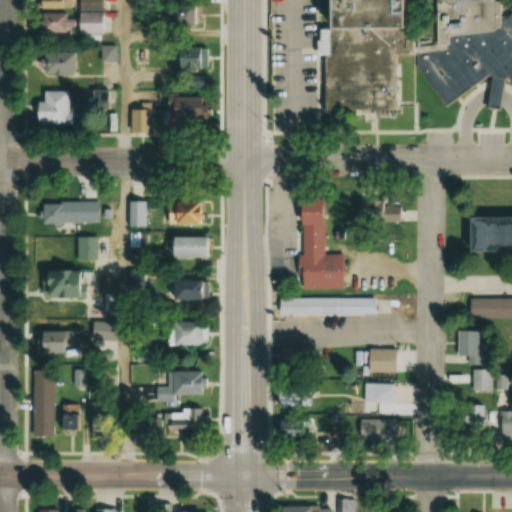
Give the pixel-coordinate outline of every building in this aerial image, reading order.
[(75,0),(76,9),(101,9),(101,0),(75,0)] [(328,0),(329,108),(402,108),(401,50),(417,50),(416,28),(396,28),(396,0),(328,0)] [(505,15),(511,9),(511,83),(506,75),(502,78),(498,107),(485,106),(490,78),(487,74),(445,106),(417,66),(416,52),(436,50),(434,0),(497,0),(497,15),(505,15)] [(199,24),(199,4),(165,4),(165,24),(199,24)] [(36,12),(36,33),(63,33),(63,12),(36,12)] [(103,34),(103,13),(76,13),(76,34),(103,34)] [(198,69),(198,45),(172,45),(172,69),(198,69)] [(115,46),(99,46),(99,62),(114,62),(115,46)] [(73,52),(40,52),(40,75),(73,75),(73,52)] [(67,90),(34,90),(34,124),(67,124),(67,90)] [(162,97),(162,122),(201,122),(201,97),(162,97)] [(129,133),(150,133),(150,107),(129,107),(129,133)] [(200,225),(200,199),(166,199),(166,225),(200,225)] [(296,200),(296,223),(301,223),(301,254),(295,254),(296,273),(300,273),(300,288),(344,288),(343,255),(324,255),(324,218),(320,218),(319,200),(296,200)] [(130,202),(130,227),(145,227),(145,202),(130,202)] [(40,203),(40,223),(76,223),(76,203),(40,203)] [(465,218),(511,217),(511,251),(465,252),(465,218)] [(75,260),(97,260),(97,237),(75,237),(75,260)] [(168,258),(208,258),(208,237),(168,237),(168,258)] [(76,270),(52,270),(52,278),(40,278),(40,298),(76,298),(76,270)] [(115,275),(98,275),(98,292),(115,292),(115,275)] [(170,280),(170,300),(209,300),(209,280),(170,280)] [(511,295),(470,295),(470,319),(511,319),(511,295)] [(279,297),(376,296),(376,313),(279,314),(279,297)] [(167,322),(167,346),(205,346),(205,322),(167,322)] [(487,365),(487,355),(477,355),(477,331),(456,331),(456,358),(469,358),(469,364),(487,365)] [(60,332),(35,332),(35,353),(60,353),(60,332)] [(367,372),(397,372),(397,348),(367,348),(367,372)] [(491,391),(491,369),(471,369),(471,391),(491,391)] [(201,398),(201,372),(166,372),(166,386),(156,386),(156,398),(201,398)] [(394,383),(364,383),(364,402),(394,402),(394,383)] [(309,406),(309,392),(273,392),(273,406),(309,406)] [(483,406),(455,406),(455,429),(483,429),(483,406)] [(201,433),(201,410),(161,410),(161,417),(135,418),(135,433),(201,433)] [(511,411),(498,412),(498,434),(511,433),(511,411)] [(73,431),(73,414),(55,414),(55,431),(73,431)] [(363,440),(395,440),(395,418),(363,418),(363,440)]
